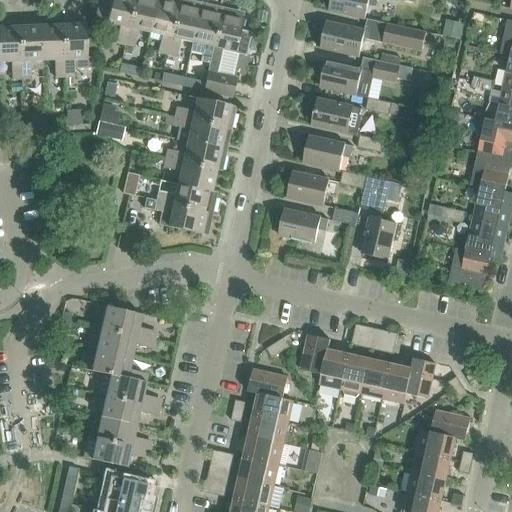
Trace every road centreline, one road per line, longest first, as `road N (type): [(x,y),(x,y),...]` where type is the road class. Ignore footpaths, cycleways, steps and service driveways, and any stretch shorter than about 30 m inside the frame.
road 1 (residential): [(511,343),(227,279)]
road 2 (residential): [(227,279),(292,0)]
road 3 (residential): [(177,511),(227,279)]
road 4 (residential): [(227,279),(182,268),(57,293)]
road 5 (residential): [(474,511),(511,350)]
